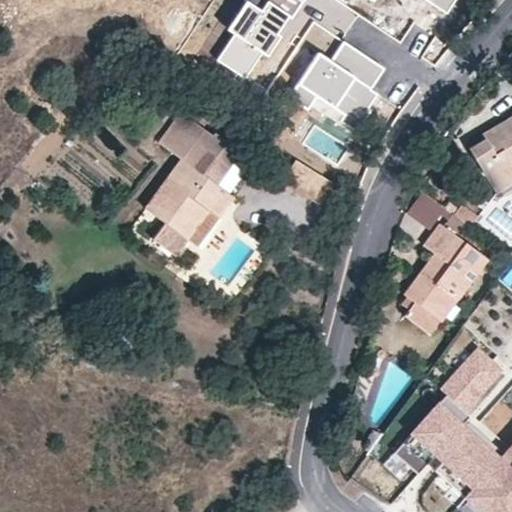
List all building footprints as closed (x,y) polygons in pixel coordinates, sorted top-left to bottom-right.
[(305,0),(249,0),(230,29),(237,33),(220,60),(246,76),(261,53),(268,58),(305,0)] [(455,0),(426,0),(447,13),(455,0)] [(385,68),(344,42),(332,60),(319,52),(290,98),(307,109),(317,93),(363,122),(380,96),(371,91),(385,68)] [(232,195),(206,176),(218,160),(233,170),(245,154),(214,131),(212,134),(181,112),(159,142),(181,159),(145,208),(186,237),(207,208),(217,215),(232,195)] [(511,117),(493,129),(504,148),(497,152),(488,138),(472,149),(498,191),(511,182),(511,117)] [(486,134),(488,138),(497,152),(504,148),(493,129),(486,134)] [(404,212),(430,229),(444,207),(419,190),(404,212)] [(480,216),(462,205),(455,215),(472,226),(480,216)] [(186,237),(196,245),(217,215),(207,208),(186,237)] [(426,266),(433,272),(428,279),(421,273),(407,294),(417,301),(442,320),(488,257),(442,223),(427,245),(436,252),(426,266)] [(428,279),(433,272),(426,266),(421,273),(428,279)] [(432,334),(442,320),(417,301),(406,315),(432,334)] [(479,347),(443,387),(448,393),(466,409),(502,368),(479,347)] [(511,511),(511,445),(501,457),(464,423),(472,414),(466,409),(448,393),(413,431),(438,452),(445,459),(437,468),(467,496),(468,495),(486,511),(511,511)] [(438,452),(413,431),(395,451),(419,472),(438,452)]
